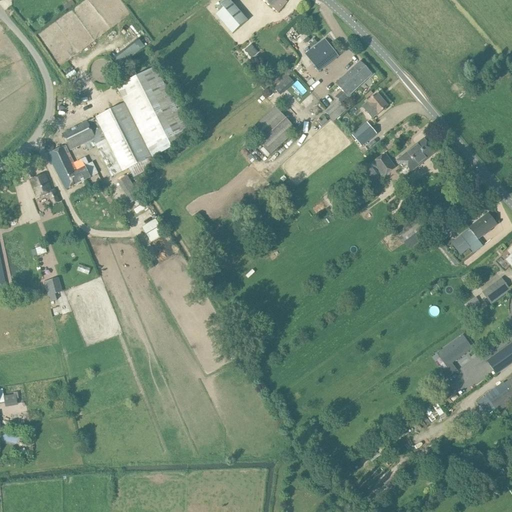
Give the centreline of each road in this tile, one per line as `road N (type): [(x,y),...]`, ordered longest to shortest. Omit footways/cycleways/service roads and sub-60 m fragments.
road 1 (unclassified): [(511,203),(326,0)]
road 2 (unclassified): [(0,167),(43,126),(49,96),(35,56),(0,12)]
